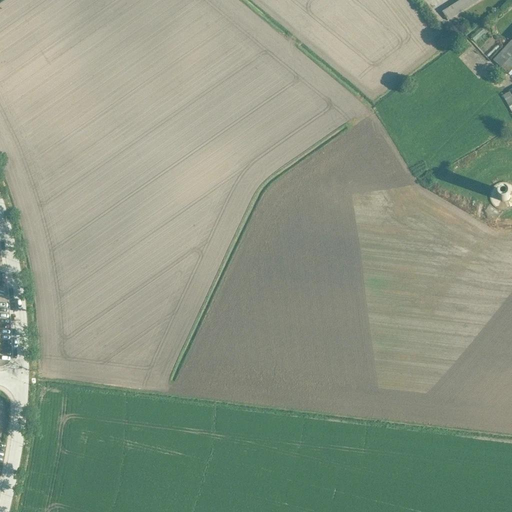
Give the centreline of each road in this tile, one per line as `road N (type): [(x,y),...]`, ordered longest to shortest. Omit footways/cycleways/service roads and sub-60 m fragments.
road 1 (unclassified): [(21,385),(20,327),(0,215)]
road 2 (unclassified): [(2,511),(21,385)]
